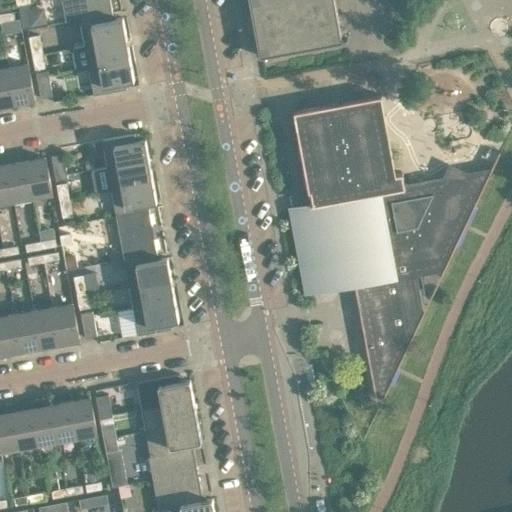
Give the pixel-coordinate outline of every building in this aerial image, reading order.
[(64,0),(68,22),(80,19),(113,13),(110,0),(64,0)] [(348,38),(343,39),(335,0),(250,0),(261,56),(348,40),(348,38)] [(27,3),(18,5),(22,27),(32,25),(29,10),(27,3)] [(39,8),(29,10),(32,25),(46,22),(44,11),(39,8)] [(15,19),(13,12),(0,14),(0,19),(0,22),(15,19)] [(123,18),(114,19),(113,13),(80,19),(85,45),(127,37),(123,18)] [(39,35),(29,36),(32,53),(42,51),(39,35)] [(77,70),(89,68),(131,60),(127,37),(85,45),(73,47),(77,70)] [(35,69),(45,67),(42,51),(32,53),(35,69)] [(125,82),(135,80),(131,60),(89,68),(94,95),(127,88),(125,82)] [(35,99),(28,63),(9,67),(15,103),(35,99)] [(0,68),(0,105),(15,103),(9,67),(0,68)] [(36,73),(41,98),(53,96),(48,71),(36,73)] [(421,316),(413,273),(444,267),(440,277),(441,277),(475,205),(500,152),(499,151),(490,170),(467,175),(451,167),(445,179),(405,186),(403,172),(391,174),(377,97),(382,96),(382,95),(294,111),(309,191),(311,191),(313,203),(289,208),(289,209),(291,209),(306,291),(305,292),(305,293),(355,284),(376,396),(377,396),(383,397),(384,398),(414,335),(412,334),(421,316)] [(136,141),(135,134),(102,140),(107,167),(149,159),(146,139),(136,141)] [(68,178),(63,154),(52,156),(56,180),(68,178)] [(52,193),(46,157),(26,161),(32,196),(52,193)] [(107,167),(92,170),(96,191),(111,188),(112,189),(154,181),(149,159),(107,167)] [(7,164),(14,200),(32,196),(26,161),(7,164)] [(0,165),(0,202),(14,200),(7,164),(0,165)] [(148,203),(157,201),(154,181),(112,189),(116,215),(149,209),(148,203)] [(67,182),(57,184),(60,201),(70,199),(67,182)] [(63,217),(73,215),(70,199),(60,201),(63,217)] [(149,209),(116,215),(125,259),(157,253),(149,209)] [(62,245),(72,243),(70,233),(60,235),(62,245)] [(57,246),(55,239),(41,241),(42,248),(57,246)] [(26,244),(27,251),(42,248),(41,241),(26,244)] [(19,253),(18,246),(3,248),(4,256),(19,253)] [(59,259),(58,252),(42,255),(43,262),(59,259)] [(76,253),(64,255),(66,268),(78,266),(76,253)] [(168,257),(158,259),(157,253),(125,259),(129,285),(171,277),(168,257)] [(28,257),(30,264),(43,262),(42,255),(28,257)] [(22,266),(20,259),(4,262),(6,269),(22,266)] [(84,274),(74,276),(77,293),(87,291),(84,274)] [(171,277),(129,285),(134,308),(176,300),(171,277)] [(80,309),(90,307),(87,291),(77,293),(80,309)] [(170,321),(179,320),(176,300),(134,308),(139,334),(171,328),(170,321)] [(79,339),(73,303),(52,307),(59,343),(79,339)] [(33,310),(40,346),(59,343),(52,307),(33,310)] [(14,314),(21,350),(40,346),(33,310),(14,314)] [(93,311),(81,313),(85,338),(97,336),(93,311)] [(0,316),(0,343),(2,353),(21,350),(14,314),(0,316)] [(181,381),(180,374),(137,382),(142,408),(194,399),(190,379),(181,381)] [(100,419),(113,416),(108,394),(96,396),(100,419)] [(97,433),(90,397),(69,401),(76,437),(97,433)] [(194,399),(142,408),(146,431),(198,421),(194,399)] [(50,404),(57,440),(76,437),(69,401),(50,404)] [(31,408),(38,444),(57,440),(50,404),(31,408)] [(13,411),(19,447),(38,444),(31,408),(13,411)] [(0,413),(0,448),(0,451),(19,447),(13,411),(0,413)] [(113,419),(101,421),(104,438),(116,436),(113,419)] [(192,442),(202,441),(198,421),(146,431),(151,456),(151,457),(194,449),(192,442)] [(106,452),(119,450),(116,436),(104,438),(106,452)] [(151,456),(149,456),(153,479),(198,471),(194,449),(151,457),(151,456)] [(97,471),(87,473),(89,482),(99,480),(97,471)] [(153,479),(157,502),(202,493),(198,471),(153,479)] [(126,472),(111,475),(113,486),(119,485),(128,483),(126,472)] [(102,489),(100,481),(86,484),(87,491),(102,489)] [(128,483),(119,485),(121,497),(132,495),(129,483),(128,483)] [(83,492),(82,485),(66,488),(67,495),(83,492)] [(52,490),(53,498),(67,495),(66,488),(52,490)] [(45,499),(44,492),(28,495),(29,502),(45,499)] [(202,493),(157,502),(159,510),(170,508),(171,511),(215,511),(213,498),(203,500),(202,493)] [(109,503),(107,494),(93,496),(95,506),(109,503)] [(14,497),(16,505),(29,502),(28,495),(14,497)] [(79,499),(81,509),(95,506),(93,496),(79,499)] [(62,511),(69,511),(67,501),(53,504),(54,511),(62,511)]
